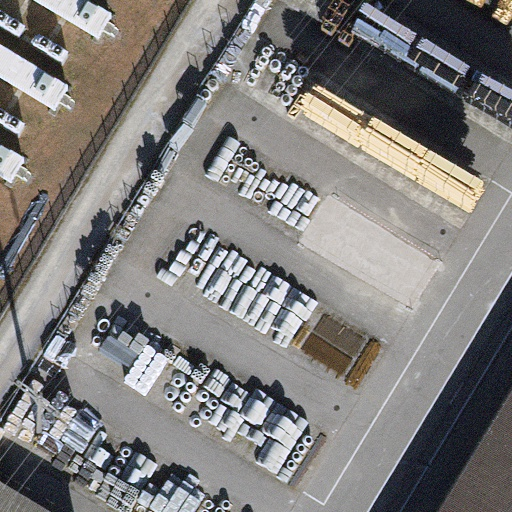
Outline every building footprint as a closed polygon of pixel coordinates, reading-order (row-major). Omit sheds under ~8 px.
[(83,0),(37,0),(100,38),(112,17),(83,0)] [(0,44),(0,72),(58,108),(70,88),(0,44)] [(0,146),(0,173),(11,180),(23,160),(0,146)] [(511,511),(511,388),(437,511),(511,511)] [(0,511),(54,511),(0,483),(0,511)]
